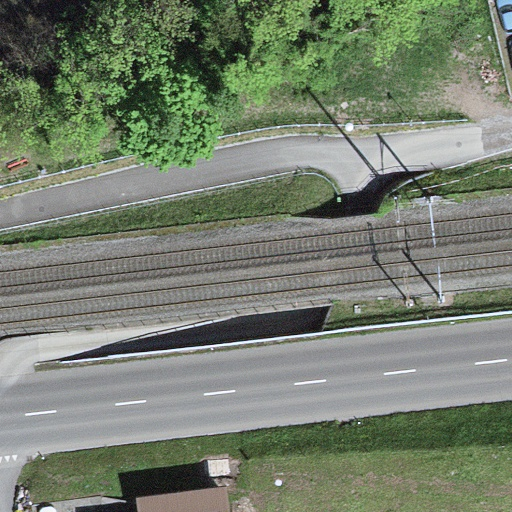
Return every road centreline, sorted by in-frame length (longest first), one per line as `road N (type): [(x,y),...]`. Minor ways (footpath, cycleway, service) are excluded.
road 1 (track): [(0,220),(319,157),(444,159),(511,137)]
road 2 (primary): [(511,360),(0,418)]
